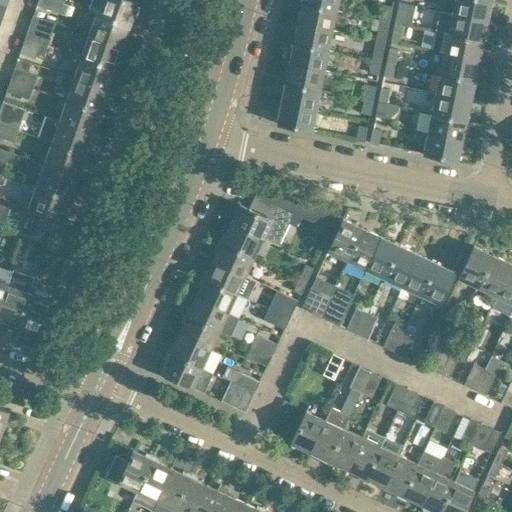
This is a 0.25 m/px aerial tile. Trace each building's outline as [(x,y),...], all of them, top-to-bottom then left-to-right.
[(58,13),(62,3),(53,0),(37,0),(36,5),(58,13)] [(133,18),(138,3),(129,0),(91,0),(88,11),(96,14),(96,15),(136,29),(139,20),(133,18)] [(337,10),(338,0),(301,0),(301,2),(337,10)] [(487,21),(491,1),(486,0),(453,0),(451,14),(487,21)] [(332,29),(337,10),(301,2),(297,22),(332,29)] [(389,21),(392,6),(384,5),(381,19),(389,21)] [(405,9),(398,8),(395,22),(402,24),(405,9)] [(482,41),(487,21),(451,14),(438,11),(435,31),(436,31),(482,41)] [(55,22),(33,14),(25,38),(47,46),(47,44),(65,50),(68,43),(66,38),(51,33),(55,22)] [(136,29),(96,15),(88,36),(122,48),(127,35),(133,37),(136,29)] [(386,34),(389,21),(381,19),(378,32),(386,34)] [(328,49),(332,29),(297,22),(293,42),(328,49)] [(399,37),(402,24),(395,22),(392,35),(399,37)] [(436,31),(432,51),(443,54),(478,61),(481,47),(488,49),(490,43),(482,41),(436,31)] [(115,69),(122,48),(88,36),(81,57),(115,69)] [(43,56),(47,46),(25,38),(19,54),(35,59),(37,54),(43,56)] [(324,70),(328,49),(293,42),(289,62),(324,70)] [(381,60),(384,46),(376,44),(373,59),(381,60)] [(394,63),(397,49),(390,47),(386,62),(394,63)] [(107,91),(115,69),(81,57),(70,53),(67,63),(77,68),(73,79),(107,91)] [(474,81),(478,61),(443,54),(439,73),(474,81)] [(378,74),(381,60),(373,59),(366,58),(363,70),(370,72),(378,74)] [(320,89),(324,70),(289,62),(284,82),(320,89)] [(391,77),(394,63),(386,62),(384,75),(391,77)] [(36,76),(14,68),(10,81),(32,89),(36,76)] [(470,101),(474,81),(439,73),(434,93),(470,101)] [(100,112),(107,91),(73,79),(66,100),(100,112)] [(28,99),(32,89),(10,81),(6,92),(28,99)] [(316,109),(320,89),(284,82),(280,102),(316,109)] [(372,100),(375,86),(367,84),(364,99),(372,100)] [(389,89),(381,87),(378,102),(386,103),(389,89)] [(470,101),(434,93),(430,114),(466,121),(470,101)] [(369,114),(372,100),(364,99),(361,112),(369,114)] [(92,134),(100,112),(66,100),(58,122),(92,134)] [(24,109),(3,101),(0,108),(0,126),(16,132),(24,109)] [(311,130),(316,109),(280,102),(276,123),(311,130)] [(383,117),(386,103),(378,102),(375,115),(383,117)] [(462,141),(466,121),(430,114),(426,134),(462,141)] [(92,134),(58,122),(45,118),(37,139),(50,144),(84,156),(92,134)] [(363,141),(366,127),(358,125),(355,139),(363,141)] [(16,132),(0,126),(0,137),(13,142),(16,132)] [(380,130),(372,128),(369,142),(377,144),(380,130)] [(462,141),(426,134),(422,153),(457,161),(462,141)] [(77,177),(84,156),(50,144),(43,165),(77,177)] [(9,152),(0,148),(0,174),(1,175),(9,152)] [(69,199),(77,177),(43,165),(35,187),(69,199)] [(62,220),(69,199),(35,187),(28,208),(62,220)] [(255,195),(249,209),(239,204),(230,223),(263,238),(277,245),(293,213),(255,195)] [(0,221),(4,223),(6,216),(9,208),(0,204),(0,221)] [(20,221),(23,213),(9,208),(6,216),(20,221)] [(50,231),(52,223),(39,219),(37,226),(50,231)] [(346,260),(362,228),(343,219),(328,251),(346,260)] [(63,236),(66,228),(52,223),(50,231),(63,236)] [(254,257),(263,238),(230,223),(221,241),(254,257)] [(365,269),(380,237),(362,228),(346,260),(365,269)] [(318,257),(327,237),(320,234),(311,254),(318,257)] [(383,278),(399,245),(380,237),(365,269),(383,278)] [(245,275),(254,257),(221,241),(213,260),(245,275)] [(402,287),(417,254),(399,245),(383,278),(402,287)] [(477,287),(492,255),(473,246),(458,278),(477,287)] [(420,295),(435,263),(417,254),(402,287),(420,295)] [(495,296),(510,263),(492,255),(477,287),(495,296)] [(256,280),(245,275),(213,260),(204,279),(237,294),(247,299),(256,280)] [(439,304),(454,272),(435,263),(420,295),(439,304)] [(495,296),(490,306),(509,315),(511,308),(511,264),(510,263),(495,296)] [(307,282),(313,269),(305,265),(299,278),(307,282)] [(301,294),(307,282),(299,278),(293,291),(301,294)] [(237,294),(204,279),(195,297),(228,313),(237,294)] [(16,326),(39,333),(55,289),(33,281),(29,292),(28,292),(16,326)] [(0,319),(16,326),(28,292),(7,284),(0,303),(0,319)] [(321,318),(332,297),(311,287),(301,308),(321,318)] [(238,318),(228,313),(195,297),(187,316),(219,331),(230,336),(238,318)] [(290,318),(295,307),(273,297),(268,308),(290,318)] [(333,323),(343,302),(332,297),(321,318),(333,323)] [(284,330),(290,318),(268,308),(263,320),(284,330)] [(357,334),(367,313),(356,308),(346,329),(357,334)] [(375,343),(386,322),(367,313),(357,334),(375,343)] [(210,350),(219,332),(187,316),(178,335),(210,350)] [(394,352),(404,331),(393,326),(383,347),(394,352)] [(415,336),(404,331),(394,352),(405,357),(415,336)] [(202,369),(210,350),(178,335),(169,353),(202,369)] [(277,345),(256,335),(251,346),(272,356),(277,345)] [(272,356),(251,346),(245,357),(267,367),(272,356)] [(438,372),(448,352),(437,346),(427,367),(438,372)] [(449,378),(459,357),(448,352),(438,372),(449,378)] [(193,388),(202,369),(169,353),(160,372),(193,388)] [(335,380),(344,359),(333,354),(323,374),(335,380)] [(474,390),(485,369),(473,364),(463,385),(474,390)] [(361,393),(371,372),(359,366),(349,388),(361,393)] [(486,395),(495,374),(485,369),(474,390),(486,395)] [(254,393),(260,381),(239,372),(234,383),(254,393)] [(371,398),(381,377),(371,372),(361,393),(371,398)] [(511,407),(511,406),(511,382),(510,381),(501,402),(511,407)] [(250,403),(254,393),(234,383),(229,394),(250,403)] [(397,410),(408,389),(396,384),(386,405),(397,410)] [(408,416),(418,395),(408,389),(397,410),(408,416)] [(434,428),(444,407),(433,402),(423,422),(434,428)] [(445,433),(455,412),(444,407),(434,428),(445,433)] [(0,436),(9,411),(0,408),(0,436)] [(332,408),(326,420),(310,452),(329,461),(345,429),(351,416),(332,408)] [(310,452),(326,420),(306,410),(291,443),(310,452)] [(471,445),(481,424),(470,419),(460,440),(471,445)] [(490,454),(499,433),(481,424),(471,445),(490,454)] [(346,469),(362,437),(345,429),(329,461),(346,469)] [(364,478),(380,446),(385,437),(367,429),(362,437),(346,469),(364,478)] [(383,487),(399,455),(380,446),(364,478),(383,487)] [(500,464),(506,452),(499,448),(493,461),(500,464)] [(114,456),(104,477),(117,483),(136,492),(152,460),(133,451),(128,462),(114,456)] [(402,496),(418,464),(399,455),(383,487),(402,496)] [(439,511),(454,481),(447,477),(454,461),(444,456),(436,472),(420,504),(436,511),(439,511)] [(155,501),(170,468),(152,460),(136,492),(132,500),(151,509),(155,501)] [(494,477),(500,464),(493,461),(487,473),(494,477)] [(420,504),(436,472),(418,464),(402,496),(420,504)] [(173,510),(189,477),(170,468),(155,501),(173,510)] [(177,511),(194,511),(207,486),(189,477),(173,510),(177,511)] [(462,511),(473,490),(454,481),(439,511),(462,511)] [(207,486),(194,511),(217,511),(226,494),(228,489),(219,484),(216,490),(207,486)] [(483,501),(489,488),(482,484),(476,497),(483,501)] [(239,511),(244,503),(226,494),(217,511),(239,511)] [(472,511),(477,511),(483,501),(476,497),(469,510),(472,511)] [(262,511),(263,511),(244,503),(239,511),(262,511)]
